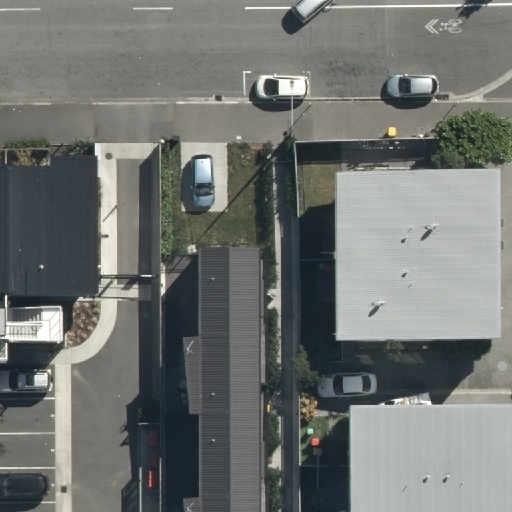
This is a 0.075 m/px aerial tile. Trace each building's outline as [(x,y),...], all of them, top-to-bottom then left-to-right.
[(298,134),(247,134),(247,191),(299,190),(298,134)] [(95,160),(0,161),(0,303),(98,301),(95,160)] [(497,179),(336,180),(336,343),(498,343),(497,179)] [(257,511),(258,252),(201,253),(203,355),(190,355),(194,427),(201,428),(200,511),(257,511)] [(511,511),(511,414),(347,414),(347,511),(511,511)]
